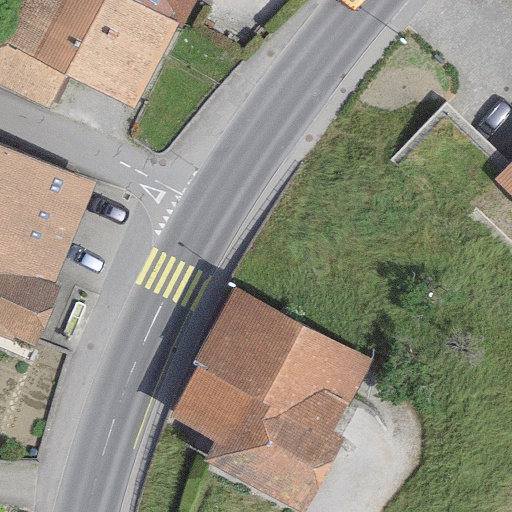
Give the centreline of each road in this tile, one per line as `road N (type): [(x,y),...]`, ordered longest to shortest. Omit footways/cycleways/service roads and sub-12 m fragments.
road 1 (tertiary): [(195,213),(141,334),(90,511)]
road 2 (tertiary): [(370,0),(195,213)]
road 3 (residential): [(195,213),(0,112)]
